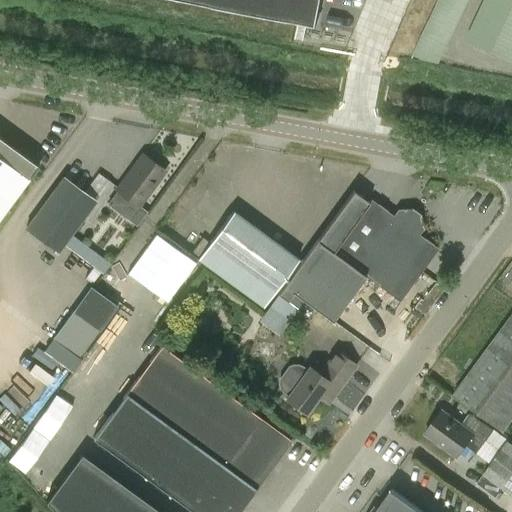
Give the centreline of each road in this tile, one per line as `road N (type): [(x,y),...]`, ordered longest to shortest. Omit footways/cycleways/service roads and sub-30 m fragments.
road 1 (unclassified): [(511,172),(0,76)]
road 2 (unclassified): [(312,511),(511,219)]
road 3 (unknown): [(364,435),(470,511)]
